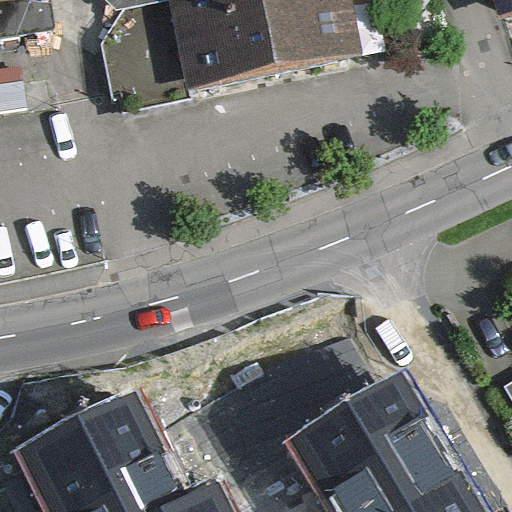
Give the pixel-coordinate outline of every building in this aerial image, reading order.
[(98,0),(116,16),(172,6),(171,0),(0,0),(0,40),(56,30),(51,3),(70,0),(98,0)] [(171,0),(172,6),(191,102),(289,82),(359,67),(347,0),(171,0)] [(511,0),(489,0),(500,32),(511,28),(511,0)] [(24,84),(0,87),(0,116),(29,112),(24,84)] [(490,511),(405,370),(287,441),(329,511),(490,511)] [(140,380),(14,447),(48,511),(246,511),(220,464),(192,479),(140,380)]
